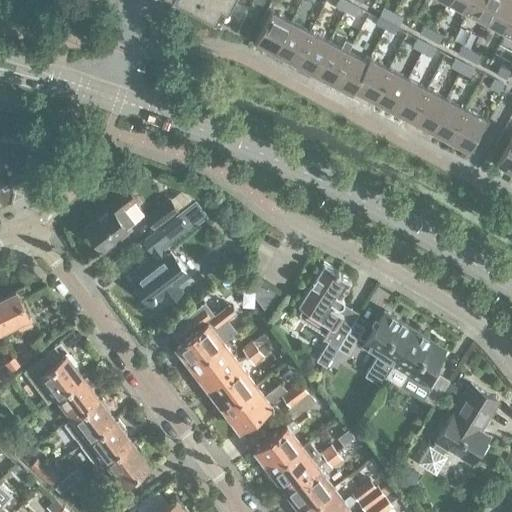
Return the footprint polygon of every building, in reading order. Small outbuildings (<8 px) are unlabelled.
[(180,0),(219,21),(220,20),(230,0),(180,0)] [(336,0),(335,4),(345,9),(349,0),(348,0),(336,0)] [(355,14),(359,6),(349,0),(345,9),(355,14)] [(448,0),(467,10),(471,0),(448,0)] [(471,0),(467,10),(486,20),(496,0),(471,0)] [(511,0),(496,0),(486,20),(505,30),(511,15),(511,0)] [(383,5),(381,10),(379,13),(389,18),(393,10),(383,5)] [(247,9),(242,19),(250,24),(256,14),(247,9)] [(254,39),(274,50),(290,19),(270,9),(254,39)] [(403,16),(393,10),(389,18),(399,24),(403,16)] [(375,21),(385,26),(389,18),(379,13),(375,21)] [(394,32),(397,27),(399,24),(389,18),(385,26),(394,32)] [(242,19),(237,29),(245,34),(250,24),(242,19)] [(274,50),(293,60),(309,29),(290,19),(274,50)] [(418,31),(428,36),(433,28),(423,23),(418,31)] [(428,36),(438,41),(443,33),(433,28),(428,36)] [(293,60),(312,70),(328,39),(309,29),(293,60)] [(412,44),(421,49),(426,41),(416,36),(412,44)] [(344,38),(340,46),(328,39),(312,70),(331,80),(348,49),(347,49),(351,42),(344,38)] [(431,55),(436,46),(426,41),(421,49),(431,55)] [(457,51),(466,56),(471,48),(461,43),(457,51)] [(476,62),(477,61),(481,53),(471,48),(466,56),(476,62)] [(331,80),(351,90),(353,87),(352,87),(367,60),(366,59),(348,49),(331,80)] [(388,66),(369,56),(368,56),(366,59),(367,60),(352,87),(353,87),(372,97),(388,66)] [(450,64),(459,69),(464,61),(454,56),(450,64)] [(469,75),(473,67),(474,66),(464,61),(459,69),(469,75)] [(500,64),(496,71),(506,76),(510,69),(500,64)] [(372,97),(391,107),(407,76),(388,66),(372,97)] [(391,107),(410,117),(426,86),(407,76),(391,107)] [(499,90),(502,84),(503,82),(493,77),(489,85),(499,90)] [(410,117),(429,127),(445,96),(426,86),(410,117)] [(429,127),(448,137),(464,107),(445,96),(429,127)] [(484,117),(464,107),(448,137),(468,148),(484,117)] [(511,132),(495,160),(511,170),(511,132)] [(0,136),(0,180),(17,172),(31,176),(39,145),(2,135),(0,136)] [(116,212),(136,197),(128,187),(97,211),(100,215),(86,225),(101,245),(127,226),(116,212)] [(154,228),(179,208),(169,196),(144,215),(154,228)] [(127,272),(136,284),(150,301),(162,292),(168,299),(181,289),(162,264),(171,258),(159,241),(184,222),(177,213),(144,238),(155,252),(127,272)] [(322,336),(328,340),(317,358),(326,364),(337,345),(338,346),(355,319),(333,306),(336,302),(337,303),(339,303),(341,303),(343,300),(344,298),(344,297),(343,295),(341,293),(351,278),(339,271),(339,269),(335,267),(334,268),(330,266),(331,265),(324,260),(317,271),(318,271),(298,303),(302,305),(297,314),(325,331),(322,336)] [(265,270),(249,280),(262,302),(278,293),(265,270)] [(15,288),(0,295),(0,327),(11,322),(14,329),(30,321),(27,314),(15,288)] [(176,342),(183,352),(181,354),(188,363),(222,337),(215,328),(223,322),(222,321),(235,311),(228,302),(208,318),(176,342)] [(363,343),(393,362),(415,327),(385,308),(363,343)] [(365,326),(355,319),(338,346),(348,352),(365,326)] [(241,347),(247,354),(258,345),(259,346),(277,332),(272,324),(253,339),(252,338),(241,347)] [(415,327),(393,362),(385,375),(400,385),(408,372),(423,381),(445,346),(415,327)] [(37,351),(45,345),(39,335),(30,341),(37,351)] [(197,374),(199,373),(207,384),(239,360),(222,337),(188,363),(197,374)] [(264,354),(259,346),(258,345),(247,354),(253,362),(264,354)] [(45,400),(54,393),(80,373),(73,363),(75,361),(68,353),(66,354),(64,351),(55,358),(49,349),(22,369),(45,400)] [(11,370),(20,364),(12,354),(4,361),(11,370)] [(207,384),(216,396),(215,398),(222,407),(256,382),(239,360),(207,384)] [(433,404),(449,377),(439,371),(423,398),(433,404)] [(54,393),(70,415),(97,395),(89,384),(91,382),(84,374),(82,375),(80,373),(54,393)] [(239,427),(272,403),(280,396),(287,404),(287,405),(306,390),(297,379),(284,389),(279,382),(265,393),(256,382),(222,407),(230,418),(232,417),(239,427)] [(435,438),(437,438),(432,446),(428,443),(418,461),(435,472),(446,454),(443,452),(447,445),(471,459),(488,432),(479,427),(497,397),(470,381),(435,438)] [(254,446),(262,456),(260,457),(267,466),(301,440),(293,431),(301,425),(300,424),(310,416),(305,409),(315,401),(307,390),(307,391),(306,390),(287,405),(287,404),(283,407),(291,418),(254,446)] [(62,421),(79,442),(114,416),(104,404),(107,403),(100,394),(98,396),(97,395),(70,415),(62,421)] [(116,415),(114,417),(114,416),(79,442),(95,463),(98,461),(129,437),(120,425),(122,424),(116,415)] [(343,443),(354,435),(348,427),(337,436),(343,443)] [(7,430),(1,438),(12,447),(18,439),(7,430)] [(132,436),(130,438),(129,437),(98,461),(109,475),(113,471),(121,482),(148,461),(136,446),(138,444),(132,436)] [(318,450),(309,438),(303,443),(301,440),(267,466),(276,478),(277,477),(286,488),(318,463),(317,462),(319,462),(337,449),(332,443),(322,451),(318,450)] [(320,463),(326,458),(331,465),(343,456),(342,455),(345,453),(341,447),(337,449),(319,462),(320,463)] [(29,463),(40,473),(46,466),(49,465),(37,454),(29,463)] [(1,464),(10,473),(19,463),(9,455),(1,464)] [(10,473),(17,479),(26,470),(19,463),(10,473)] [(286,488),(294,498),(292,499),(300,510),(334,484),(318,463),(286,488)] [(40,473),(52,483),(60,475),(49,465),(46,466),(40,473)] [(338,511),(349,504),(356,499),(356,500),(357,500),(363,508),(382,494),(376,485),(375,486),(368,477),(350,491),(350,492),(344,497),(334,484),(300,510),(301,511),(338,511)] [(381,511),(390,504),(383,493),(382,494),(363,508),(366,511),(381,511)] [(113,511),(124,504),(117,494),(92,511),(113,511)] [(46,505),(53,511),(59,511),(66,506),(55,495),(46,505)] [(189,511),(182,503),(181,504),(173,495),(150,511),(142,511),(135,503),(123,511),(189,511)] [(511,511),(511,496),(496,509),(489,500),(472,511),(511,511)] [(0,511),(15,511),(0,497),(0,511)]
